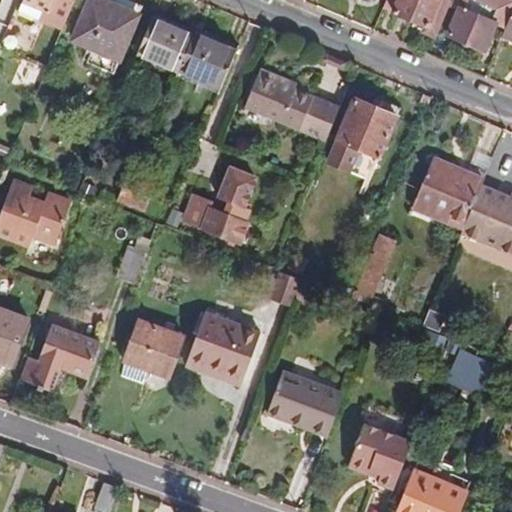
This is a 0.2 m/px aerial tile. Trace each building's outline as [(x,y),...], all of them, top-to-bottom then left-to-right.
[(74,0),(23,0),(22,3),(42,11),(39,19),(62,29),(74,0)] [(137,16),(108,5),(97,0),(89,0),(73,40),(92,48),(86,63),(113,75),(119,59),(137,16)] [(138,12),(111,0),(109,0),(108,5),(137,16),(138,12)] [(435,39),(450,4),(451,0),(391,0),(395,2),(391,11),(431,28),(428,37),(435,39)] [(502,0),(451,0),(450,4),(459,8),(447,36),(485,51),(505,1),(502,0)] [(42,11),(22,3),(19,10),(39,19),(42,11)] [(511,9),(501,37),(511,41),(511,9)] [(152,17),(193,34),(195,29),(154,12),(152,17)] [(137,54),(178,71),(193,34),(152,17),(137,54)] [(237,46),(195,29),(193,34),(235,52),(237,46)] [(235,52),(193,34),(178,71),(219,89),(235,52)] [(175,77),(178,71),(137,54),(134,60),(175,77)] [(286,80),(260,70),(245,107),(326,140),(339,109),(284,85),(286,80)] [(219,89),(178,71),(175,77),(217,95),(219,89)] [(380,157),(396,115),(355,98),(338,140),(329,162),(349,171),(359,149),(380,157)] [(0,145),(0,157),(7,160),(11,150),(0,145)] [(359,149),(349,171),(371,179),(380,157),(359,149)] [(484,180),(433,159),(412,208),(463,230),(482,186),(484,180)] [(242,208),(254,178),(229,168),(217,198),(228,202),(237,205),(242,208)] [(123,203),(133,178),(129,176),(118,201),(123,203)] [(154,186),(133,178),(123,203),(144,211),(154,186)] [(0,214),(0,236),(29,247),(33,237),(55,245),(70,203),(46,195),(43,202),(29,197),(32,189),(12,182),(7,196),(0,214)] [(511,198),(482,186),(463,230),(462,234),(511,254),(511,198)] [(113,196),(102,191),(98,200),(110,205),(113,196)] [(86,196),(80,193),(77,203),(83,205),(86,196)] [(211,209),(213,202),(193,195),(184,215),(181,222),(233,243),(240,246),(249,223),(232,217),(223,214),(211,209)] [(228,202),(223,214),(232,217),(237,205),(228,202)] [(184,215),(170,209),(164,224),(177,229),(181,222),(184,215)] [(371,300),(397,241),(379,234),(354,292),(371,300)] [(150,240),(139,236),(134,249),(128,246),(117,278),(134,284),(148,245),(150,240)] [(296,277),(278,272),(275,278),(270,277),(263,295),(268,296),(267,300),(291,308),(301,280),(296,277)] [(28,320),(0,310),(0,362),(11,366),(28,320)] [(260,332),(205,311),(184,368),(203,375),(206,365),(243,378),(260,332)] [(169,377),(182,337),(139,321),(125,362),(169,377)] [(100,341),(52,324),(38,361),(27,357),(19,380),(53,392),(61,370),(87,379),(100,341)] [(495,367),(459,352),(445,387),(481,401),(484,395),(495,367)] [(243,378),(206,365),(203,375),(240,388),(243,378)] [(343,395),(282,372),(267,414),(328,437),(343,395)] [(412,442),(364,425),(348,467),(379,478),(395,484),(411,444),(412,442)] [(470,481),(420,460),(415,470),(412,480),(398,511),(457,511),(466,491),(470,481)] [(395,484),(379,478),(376,484),(393,491),(395,484)] [(110,511),(119,488),(104,483),(94,509),(101,511),(110,511)]
